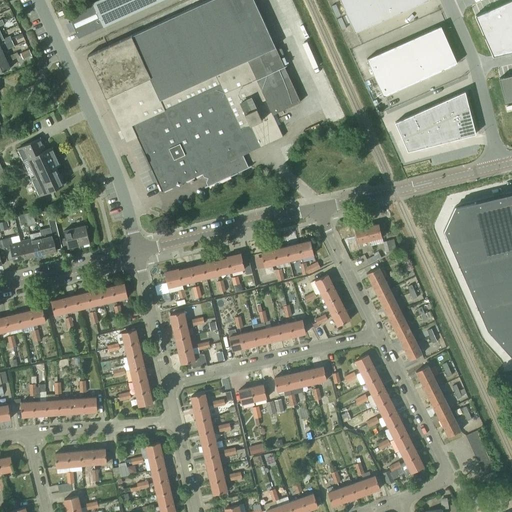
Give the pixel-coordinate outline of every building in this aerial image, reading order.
[(100,0),(67,15),(78,38),(161,0),(100,0)] [(254,0),(206,0),(86,56),(126,142),(137,137),(162,192),(176,186),(180,187),(181,184),(202,174),(204,177),(207,179),(206,183),(208,186),(205,187),(205,188),(230,177),(237,174),(237,173),(251,167),(251,166),(248,167),(243,155),(284,136),(273,113),(301,100),(254,0)] [(357,0),(340,0),(346,14),(361,7),(357,0)] [(384,0),(377,0),(374,1),(383,20),(392,16),(384,0)] [(395,0),(384,0),(392,16),(401,12),(395,0)] [(395,0),(401,12),(410,8),(406,0),(395,0)] [(511,0),(509,0),(498,5),(508,27),(511,26),(511,25),(511,0)] [(374,1),(365,5),(374,24),(383,20),(374,1)] [(361,7),(346,14),(355,32),(374,24),(365,5),(361,7)] [(498,5),(475,15),(484,35),(508,27),(498,5)] [(441,26),(422,34),(430,53),(435,51),(449,45),(441,26)] [(508,27),(484,35),(493,55),(511,50),(511,27),(511,26),(508,27)] [(422,34),(413,38),(421,57),(430,53),(422,34)] [(413,38),(404,42),(412,61),(421,57),(413,38)] [(404,42),(394,47),(403,65),(412,61),(404,42)] [(449,45),(435,51),(443,70),(457,63),(449,45)] [(394,47),(385,51),(394,69),(403,65),(394,47)] [(31,56),(28,50),(20,54),(23,60),(31,56)] [(385,51),(367,59),(375,78),(389,71),(394,69),(385,51)] [(430,53),(421,57),(429,76),(443,70),(435,51),(430,53)] [(10,55),(5,58),(6,60),(0,62),(0,72),(10,68),(7,62),(14,59),(13,57),(11,57),(10,55)] [(421,57),(412,61),(420,80),(429,76),(421,57)] [(412,61),(403,65),(411,84),(420,80),(412,61)] [(394,69),(389,71),(397,90),(411,84),(403,65),(394,69)] [(389,71),(375,78),(383,96),(397,90),(389,71)] [(511,75),(499,78),(505,102),(511,100),(511,75)] [(465,91),(395,122),(408,151),(475,134),(465,91)] [(294,124),(296,128),(308,122),(306,117),(294,124)] [(46,151),(45,150),(40,138),(17,148),(23,161),(27,159),(46,151)] [(46,151),(27,159),(35,176),(55,167),(56,167),(60,165),(52,147),(45,150),(46,151)] [(55,167),(35,176),(30,178),(39,196),(63,185),(56,167),(55,167)] [(9,191),(5,183),(0,185),(0,186),(3,193),(9,191)] [(511,193),(455,207),(444,231),(486,328),(511,356),(511,193)] [(55,218),(65,216),(64,210),(54,212),(55,218)] [(382,238),(379,224),(367,227),(370,240),(382,238)] [(85,225),(64,231),(65,238),(62,239),(63,246),(67,245),(68,248),(89,242),(85,225)] [(41,236),(45,253),(56,251),(53,238),(59,237),(56,226),(40,230),(41,236)] [(370,240),(367,227),(355,230),(358,243),(364,242),(365,247),(371,246),(370,240)] [(45,253),(41,236),(31,239),(35,256),(45,253)] [(10,238),(2,240),(4,249),(7,261),(13,259),(13,261),(24,258),(20,241),(12,243),(10,238)] [(35,256),(31,239),(20,241),(24,258),(35,256)] [(389,240),(383,242),(385,253),(391,251),(389,240)] [(298,244),(301,257),(314,254),(310,241),(298,244)] [(301,257),(298,244),(286,247),(289,260),(301,257)] [(289,260),(286,247),(274,250),(277,263),(289,260)] [(277,263),(274,250),(261,253),(264,266),(277,263)] [(244,269),(241,253),(239,253),(239,252),(234,253),(235,255),(228,256),(231,272),(244,269)] [(231,272),(228,256),(226,257),(227,258),(215,261),(219,275),(231,272)] [(219,275),(215,261),(203,264),(206,278),(219,275)] [(308,274),(320,268),(317,262),(315,263),(307,267),(307,268),(308,274)] [(203,264),(190,267),(193,281),(206,278),(203,264)] [(193,281),(190,267),(179,270),(178,268),(177,269),(181,284),(193,281)] [(372,285),(384,278),(378,267),(366,273),(372,285)] [(181,284),(177,269),(170,270),(170,269),(165,270),(166,271),(164,272),(168,287),(181,284)] [(320,292),(333,286),(327,274),(315,281),(320,292)] [(240,284),(238,276),(231,278),(233,285),(240,284)] [(384,278),(372,285),(377,295),(389,289),(384,278)] [(124,283),(112,286),(115,300),(128,297),(124,283)] [(409,293),(414,291),(411,285),(403,288),(405,294),(409,293)] [(115,300),(112,286),(100,289),(103,303),(115,300)] [(333,286),(320,292),(326,303),(338,297),(333,286)] [(100,289),(88,292),(91,306),(103,303),(100,289)] [(395,300),(389,289),(377,295),(383,306),(395,300)] [(415,293),(414,291),(409,293),(413,300),(422,296),(419,290),(415,293)] [(91,306),(88,292),(75,295),(79,309),(91,306)] [(75,295),(63,298),(67,312),(79,309),(75,295)] [(344,308),(338,297),(326,303),(332,315),(344,308)] [(67,312),(63,298),(51,301),(54,315),(67,312)] [(400,311),(395,300),(383,306),(388,317),(400,311)] [(30,310),(33,324),(46,321),(42,307),(30,310)] [(350,320),(344,308),(332,315),(337,326),(350,320)] [(33,324),(30,310),(18,313),(21,327),(33,324)] [(400,311),(388,317),(393,327),(405,321),(400,311)] [(173,327),(186,324),(183,312),(170,315),(173,327)] [(21,327),(18,313),(5,316),(9,330),(21,327)] [(0,331),(9,330),(5,316),(0,317),(0,331)] [(290,322),(293,337),(306,334),(302,319),(290,322)] [(411,332),(405,321),(393,327),(399,338),(411,332)] [(215,322),(208,324),(210,331),(216,330),(215,322)] [(290,322),(278,325),(281,340),(293,337),(290,322)] [(186,324),(173,327),(176,339),(189,336),(186,324)] [(281,340),(278,325),(266,328),(269,342),(281,340)] [(269,342),(266,328),(253,331),(257,345),(269,342)] [(125,345),(139,342),(136,329),(122,333),(125,345)] [(245,348),(241,333),(236,335),(235,329),(227,331),(232,351),(245,348)] [(106,330),(95,332),(96,339),(107,336),(106,330)] [(257,345),(253,331),(241,333),(245,348),(257,345)] [(416,343),(411,332),(399,338),(404,349),(416,343)] [(192,349),(189,336),(176,339),(178,352),(192,349)] [(139,342),(125,345),(127,357),(141,354),(139,342)] [(422,354),(416,343),(404,349),(410,360),(422,354)] [(192,349),(178,352),(181,364),(191,362),(192,367),(206,364),(204,354),(193,354),(192,349)] [(144,366),(141,354),(127,357),(130,369),(144,366)] [(361,372),(373,366),(367,354),(355,361),(361,372)] [(421,383),(433,376),(428,365),(415,372),(421,383)] [(144,366),(130,369),(133,381),(147,378),(144,366)] [(311,369),(314,383),(326,380),(323,366),(311,369)] [(379,377),(373,366),(361,372),(366,383),(379,377)] [(311,369),(298,372),(302,386),(314,383),(311,369)] [(302,386),(298,372),(286,375),(289,388),(290,388),(302,386)] [(340,382),(340,381),(338,372),(331,373),(334,384),(340,382)] [(289,388),(286,375),(274,377),(277,391),(283,390),(285,396),(288,395),(291,394),(290,388),(289,388)] [(433,376),(421,383),(426,393),(439,387),(433,376)] [(384,388),(379,377),(366,383),(372,394),(384,388)] [(150,390),(147,378),(133,381),(136,393),(150,390)] [(459,383),(451,386),(454,393),(459,391),(458,390),(462,388),(459,383)] [(263,384),(251,387),(254,401),(266,398),(263,384)] [(325,397),(332,396),(331,385),(323,385),(325,397)] [(254,401),(251,387),(238,390),(241,404),(254,401)] [(444,398),(439,387),(426,393),(432,404),(444,398)] [(384,388),(372,394),(377,406),(390,399),(384,388)] [(152,403),(150,390),(136,393),(138,406),(152,403)] [(461,397),(464,395),(462,390),(459,391),(454,393),(457,399),(461,397)] [(97,411),(96,397),(89,397),(88,391),(86,391),(83,392),(83,398),(84,412),(97,411)] [(193,409),(207,406),(204,393),(190,396),(193,409)] [(33,395),(30,396),(20,396),(22,417),(34,416),(33,395)] [(47,415),(46,400),(40,401),(40,395),(36,395),(33,395),(34,416),(47,415)] [(72,413),(71,398),(58,399),(59,414),(72,413)] [(83,398),(71,398),(72,413),(84,412),(83,398)] [(444,398),(432,404),(437,415),(449,409),(444,398)] [(59,414),(58,399),(46,400),(47,415),(59,414)] [(283,410),(281,399),(274,401),(277,412),(283,410)] [(395,410),(390,399),(377,406),(383,417),(395,410)] [(275,412),(273,401),(266,402),(269,413),(275,412)] [(0,420),(11,419),(8,404),(0,405),(0,420)] [(207,406),(193,409),(196,421),(210,418),(207,406)] [(449,409),(437,415),(442,426),(455,419),(449,409)] [(401,422),(395,410),(383,417),(389,428),(401,422)] [(210,418),(196,421),(199,433),(212,430),(210,418)] [(455,419),(442,426),(448,437),(460,430),(455,419)] [(401,422),(389,428),(394,439),(407,433),(401,422)] [(215,442),(212,430),(199,433),(202,445),(215,442)] [(468,441),(479,436),(476,431),(465,435),(468,441)] [(407,433),(394,439),(400,450),(412,444),(407,433)] [(481,442),(479,436),(468,441),(470,447),(481,442)] [(148,458),(162,455),(159,442),(145,445),(148,458)] [(218,454),(215,442),(202,445),(204,457),(218,454)] [(481,442),(470,447),(473,452),(484,447),(481,442)] [(255,444),(257,452),(264,451),(262,443),(255,444)] [(412,444),(400,450),(405,461),(418,455),(412,444)] [(486,453),(484,447),(473,452),(475,458),(486,453)] [(107,462),(106,453),(105,448),(92,449),(94,463),(107,462)] [(94,463),(92,449),(80,450),(81,465),(94,463)] [(80,450),(67,451),(69,466),(81,465),(80,450)] [(69,466),(67,451),(55,453),(56,468),(57,467),(57,472),(65,472),(64,466),(69,466)] [(489,458),(486,453),(475,458),(478,463),(489,458)] [(218,454),(204,457),(207,470),(221,467),(218,454)] [(162,455),(148,458),(151,470),(164,467),(162,455)] [(411,473),(424,467),(418,455),(405,461),(400,464),(401,467),(405,475),(411,473)] [(0,458),(0,468),(1,473),(13,470),(11,456),(0,458)] [(489,458),(478,463),(480,469),(491,464),(489,458)] [(118,467),(120,477),(128,476),(128,475),(126,467),(125,462),(118,464),(118,467)] [(494,469),(491,464),(480,469),(483,474),(494,469)] [(126,467),(128,475),(136,473),(135,469),(131,466),(126,467)] [(118,467),(112,468),(114,479),(120,477),(118,467)] [(167,479),(164,467),(151,470),(154,482),(167,479)] [(221,467),(207,470),(210,482),(223,479),(221,467)] [(394,478),(391,472),(389,469),(383,472),(388,482),(394,478)] [(496,476),(494,471),(483,476),(486,481),(496,476)] [(375,476),(363,480),(367,493),(379,489),(375,476)] [(167,479),(154,482),(157,494),(170,491),(167,479)] [(223,479),(210,482),(213,494),(226,491),(223,479)] [(363,480),(351,484),(356,497),(367,493),(363,480)] [(71,483),(67,483),(57,485),(59,493),(72,490),(71,483)] [(356,497),(351,484),(339,488),(344,501),(356,497)] [(344,501),(339,488),(327,492),(332,506),(344,501)] [(173,504),(170,491),(157,494),(159,507),(173,504)] [(313,493),(301,498),(305,511),(317,507),(313,493)] [(66,511),(81,508),(78,495),(63,499),(66,511)] [(230,498),(232,504),(240,502),(239,496),(230,498)] [(302,511),(305,511),(301,498),(289,502),(292,511),(302,511)] [(292,511),(289,502),(277,506),(279,511),(292,511)]
